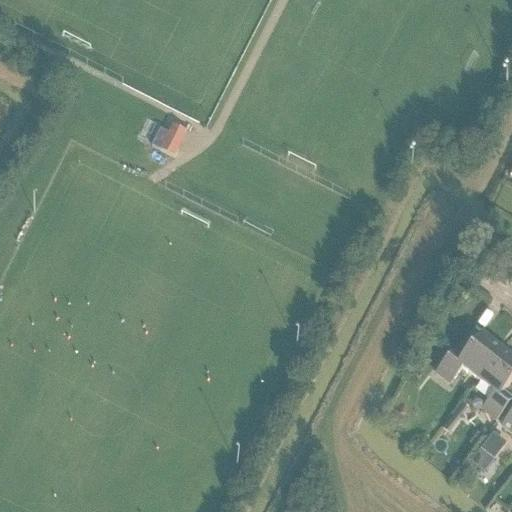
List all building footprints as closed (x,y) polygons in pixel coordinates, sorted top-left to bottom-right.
[(173,118),(168,127),(160,123),(151,141),(175,153),(189,126),(173,118)] [(449,386),(461,370),(477,383),(502,351),(481,335),(461,360),(452,353),(435,375),(449,386)] [(502,393),(511,381),(511,359),(502,351),(477,383),(493,395),(481,411),(495,422),(511,401),(502,393)] [(511,413),(501,427),(511,435),(511,413)] [(506,445),(493,435),(480,451),(494,461),(506,445)]
